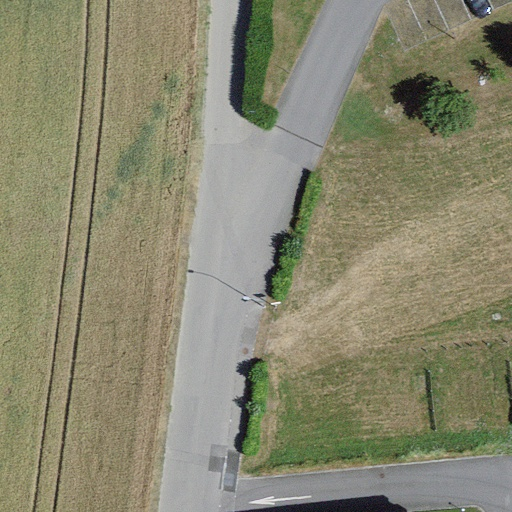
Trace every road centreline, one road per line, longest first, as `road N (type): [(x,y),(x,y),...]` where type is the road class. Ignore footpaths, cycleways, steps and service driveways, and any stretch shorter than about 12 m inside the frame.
road 1 (residential): [(180,511),(221,256),(219,0)]
road 2 (track): [(355,0),(221,256)]
